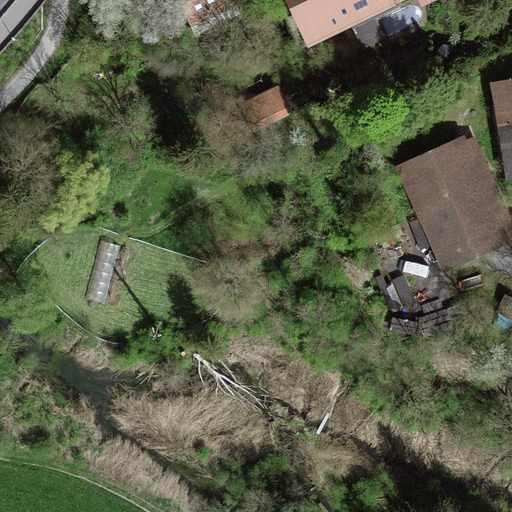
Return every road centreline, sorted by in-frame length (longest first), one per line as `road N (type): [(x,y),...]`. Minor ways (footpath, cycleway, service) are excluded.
road 1 (track): [(0,456),(92,478),(156,511)]
road 2 (track): [(60,0),(52,37),(0,103)]
